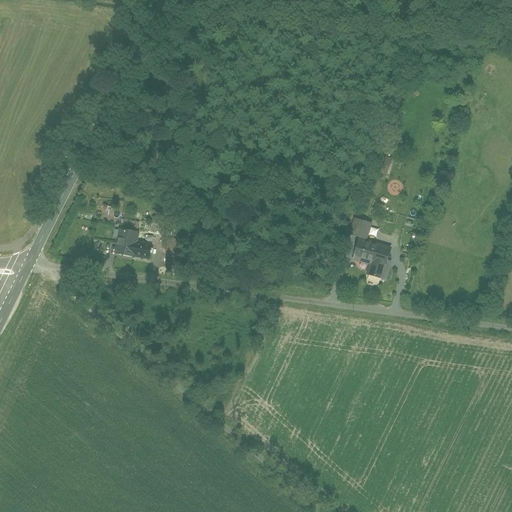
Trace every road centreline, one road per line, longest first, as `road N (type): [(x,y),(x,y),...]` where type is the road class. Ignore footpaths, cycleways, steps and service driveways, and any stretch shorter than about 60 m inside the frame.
road 1 (residential): [(43,269),(511,329)]
road 2 (residential): [(43,269),(316,511)]
road 3 (tertiary): [(28,268),(168,0)]
